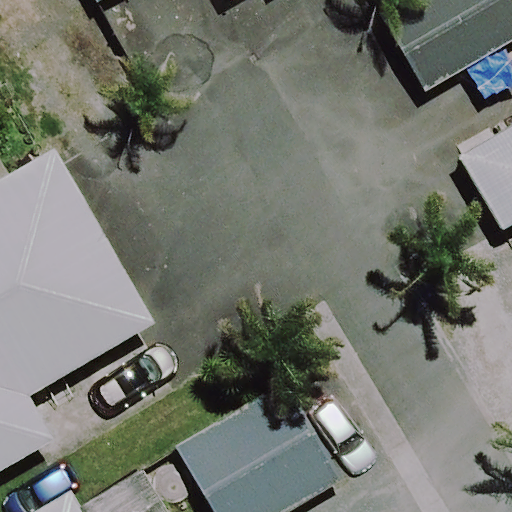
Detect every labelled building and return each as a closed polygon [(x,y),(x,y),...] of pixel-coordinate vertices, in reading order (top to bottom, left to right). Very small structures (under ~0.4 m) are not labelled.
[(511,37),(511,0),(399,0),(380,11),(425,87),(511,37)] [(511,123),(460,153),(502,224),(511,218),(511,123)] [(154,322),(54,146),(0,176),(0,466),(53,436),(28,392),(154,322)] [(283,511),(342,477),(284,380),(176,445),(216,511),(283,511)] [(135,511),(82,511),(69,488),(27,511),(135,511),(136,511),(135,511)]
